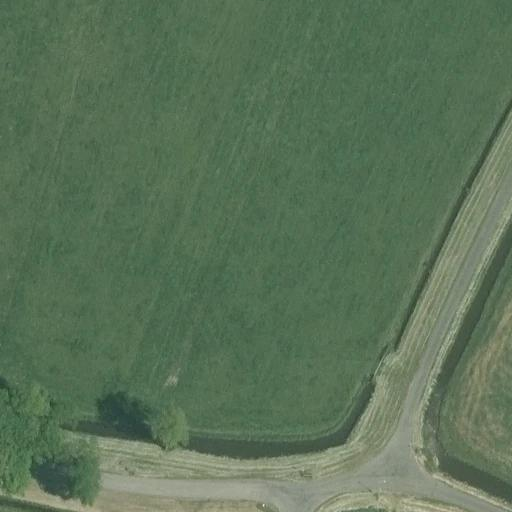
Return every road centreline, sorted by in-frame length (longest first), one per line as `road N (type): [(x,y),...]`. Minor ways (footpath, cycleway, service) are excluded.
road 1 (unclassified): [(310,496),(151,488),(0,465)]
road 2 (unclassified): [(482,511),(388,477),(310,496)]
